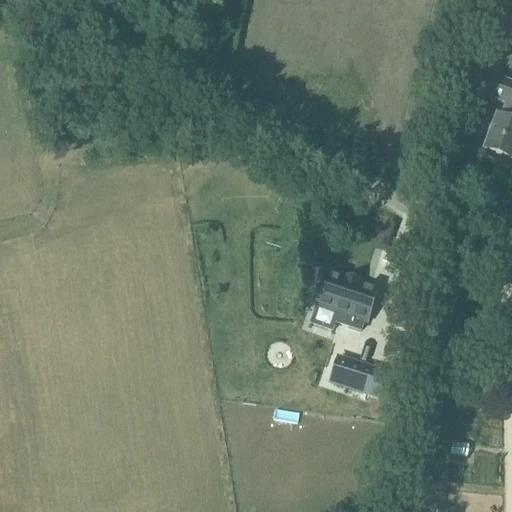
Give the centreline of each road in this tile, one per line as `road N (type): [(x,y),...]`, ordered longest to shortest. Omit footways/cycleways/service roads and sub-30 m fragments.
road 1 (unclassified): [(511,239),(334,168),(14,0)]
road 2 (track): [(27,7),(50,179),(42,214),(30,227),(0,233)]
